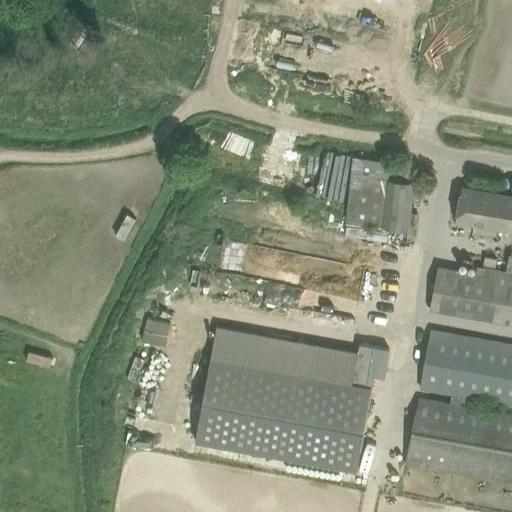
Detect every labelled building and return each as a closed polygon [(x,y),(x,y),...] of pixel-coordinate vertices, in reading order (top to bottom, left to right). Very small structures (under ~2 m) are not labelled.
[(267,29),(260,64),(347,80),(354,45),(267,29)] [(353,156),(346,223),(409,230),(408,237),(417,238),(420,213),(411,213),(415,181),(414,180),(416,164),(385,161),(385,159),(353,156)] [(456,206),(454,220),(511,230),(511,195),(460,186),(456,206)] [(477,272),(439,265),(430,310),(511,324),(511,272),(478,266),(477,272)] [(511,406),(511,342),(432,328),(421,389),(452,395),(451,402),(419,396),(405,465),(511,483),(511,412),(476,405),(477,400),(511,406)] [(359,351),(353,382),(372,386),(373,386),(375,375),(386,377),(391,348),(360,343),(359,351)] [(27,349),(24,359),(47,367),(51,357),(27,349)] [(357,470),(372,386),(353,382),(212,357),(197,441),(357,470)]
